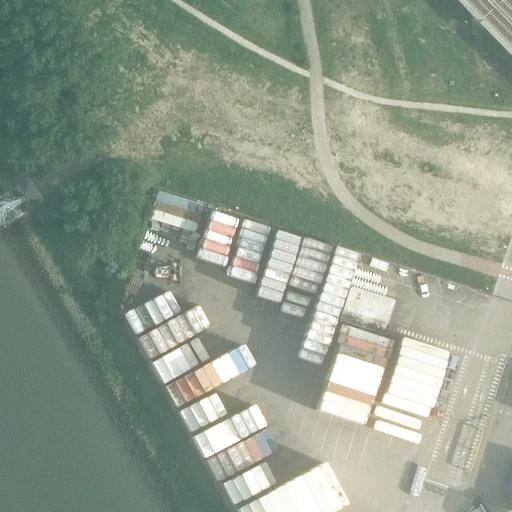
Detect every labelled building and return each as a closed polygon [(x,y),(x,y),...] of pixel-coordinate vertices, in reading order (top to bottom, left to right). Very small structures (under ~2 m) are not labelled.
[(156,199),(148,224),(168,230),(173,215),(178,216),(181,207),(156,199)] [(214,209),(201,253),(223,260),(237,216),(214,209)] [(301,340),(327,248),(303,241),(277,333),(301,340)] [(349,288),(338,322),(384,337),(395,303),(349,288)] [(346,331),(320,427),(370,440),(367,453),(416,466),(441,371),(394,359),(397,345),(346,331)] [(230,498),(257,484),(239,452),(212,467),(230,498)] [(235,505),(238,511),(302,511),(288,480),(235,505)]
